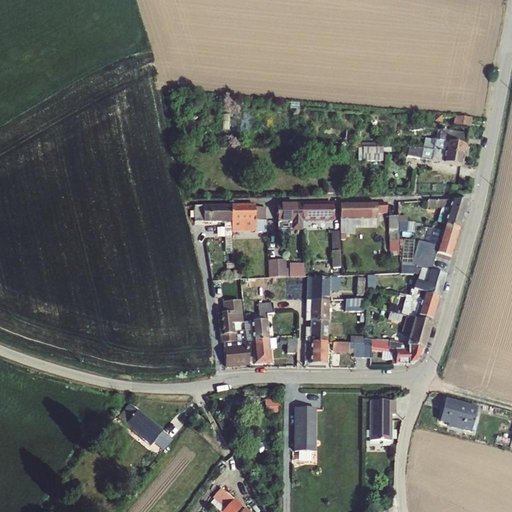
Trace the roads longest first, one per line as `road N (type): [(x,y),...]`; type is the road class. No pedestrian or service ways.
road 1 (unclassified): [(480,197),(190,202),(222,382)]
road 2 (unclassified): [(194,387),(112,383),(0,350)]
road 3 (unclassified): [(480,197),(425,378)]
road 4 (unclassified): [(511,33),(480,197)]
road 5 (unclassified): [(425,378),(401,462),(404,511)]
road 6 (unclassified): [(425,378),(289,377)]
road 7 (unclassified): [(289,377),(287,511)]
road 8 (unclassified): [(194,387),(253,504)]
